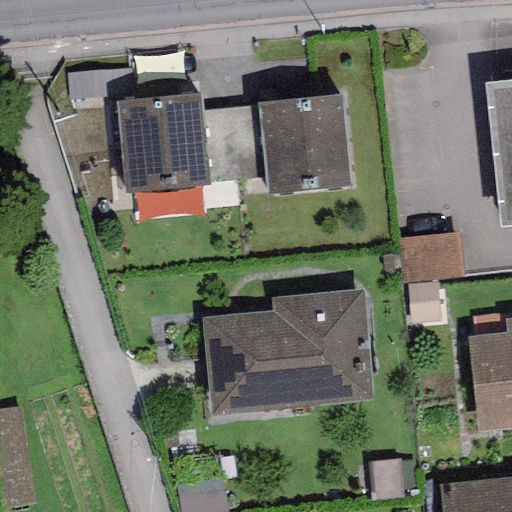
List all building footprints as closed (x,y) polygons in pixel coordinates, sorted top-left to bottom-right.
[(511,88),(483,92),(499,235),(511,233),(511,88)] [(200,96),(115,102),(123,200),(209,193),(200,96)] [(342,99),(257,106),(267,202),(350,195),(342,99)] [(412,233),(412,319),(445,319),(445,276),(468,276),(468,232),(412,233)] [(361,293),(269,302),(271,317),(201,323),(211,423),(372,407),(361,293)] [(467,342),(477,438),(511,434),(511,322),(504,323),(506,338),(467,342)] [(440,490),(441,511),(511,511),(511,484),(471,487),(440,490)]
